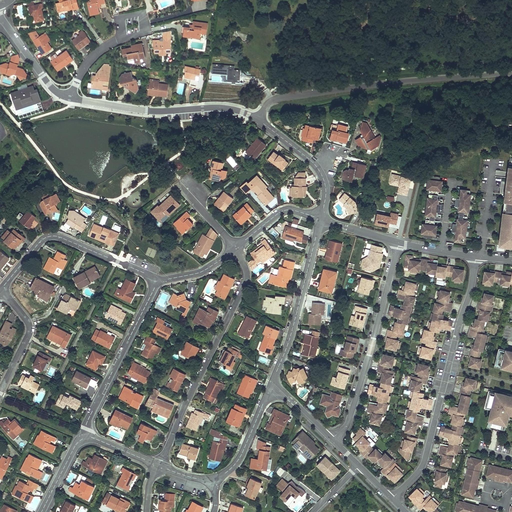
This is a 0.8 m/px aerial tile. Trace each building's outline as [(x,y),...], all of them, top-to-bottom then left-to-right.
[(56,3),(58,12),(71,9),(70,7),(72,7),(73,9),(79,8),(76,0),(62,0),(63,2),(60,2),(56,3)] [(87,2),(89,11),(94,10),(95,14),(100,13),(98,7),(98,4),(100,3),(105,2),(104,0),(89,0),(90,1),(87,2)] [(29,7),(33,23),(40,21),(44,20),(40,4),(34,6),(29,7)] [(185,27),(184,33),(189,34),(188,37),(200,38),(201,36),(201,33),(206,34),(208,24),(193,22),(193,25),(193,27),(195,27),(194,30),(189,29),(190,27),(185,27)] [(36,32),(30,36),(33,41),(35,40),(40,47),(38,48),(43,55),(52,49),(47,43),(42,35),(39,37),(36,32)] [(80,35),(72,41),(79,50),(90,41),(84,32),(80,35)] [(47,43),(51,41),(45,33),(42,35),(47,43)] [(171,37),(163,37),(163,41),(160,41),(159,40),(153,40),(153,47),(155,47),(155,53),(160,52),(160,54),(166,54),(166,52),(171,52),(171,37)] [(122,50),(123,54),(127,53),(128,55),(128,58),(134,57),(134,59),(135,62),(141,61),(140,58),(140,57),(145,56),(142,43),(133,45),(134,48),(132,49),(131,48),(122,50)] [(67,51),(51,62),(56,70),(64,64),(65,65),(73,60),(67,51)] [(6,63),(0,65),(0,70),(1,74),(4,73),(10,75),(13,74),(17,75),(20,80),(24,77),(26,78),(27,74),(24,69),(17,67),(20,59),(18,58),(14,59),(11,58),(9,64),(6,63)] [(235,66),(213,64),(212,73),(228,75),(227,81),(240,82),(240,76),(241,71),(234,70),(235,66)] [(92,75),(91,83),(95,84),(95,86),(102,87),(102,89),(108,90),(111,67),(108,67),(108,66),(104,65),(97,73),(92,75)] [(191,79),(189,86),(197,88),(201,70),(193,68),(193,69),(190,69),(190,67),(185,66),(184,71),(186,71),(184,78),(191,79)] [(120,78),(121,83),(125,86),(125,85),(127,86),(126,87),(136,93),(139,88),(138,85),(137,81),(137,80),(132,77),(131,72),(127,73),(125,72),(124,74),(122,74),(120,78)] [(149,83),(148,92),(158,94),(158,95),(167,96),(169,85),(159,84),(149,83)] [(20,91),(12,93),(16,108),(24,105),(23,103),(32,100),(32,102),(40,100),(37,90),(34,91),(33,86),(28,88),(28,89),(21,92),(20,91)] [(24,105),(16,108),(17,110),(20,109),(33,104),(41,102),(40,100),(32,102),(24,105)] [(367,152),(366,154),(370,154),(371,150),(375,147),(374,146),(377,145),(378,146),(380,138),(379,136),(374,138),(372,134),(368,133),(370,131),(368,130),(368,129),(369,129),(367,125),(365,124),(365,123),(362,122),(361,126),(362,127),(361,128),(360,131),(362,135),(364,138),(362,139),(360,137),(358,138),(359,141),(357,142),(359,147),(361,146),(362,148),(367,149),(367,150),(367,152)] [(339,131),(333,130),(330,139),(337,140),(337,139),(339,139),(338,141),(346,143),(348,134),(346,133),(347,127),(338,125),(337,129),(340,129),(339,131)] [(313,139),(318,140),(321,129),(310,126),(309,129),(305,128),(303,128),(301,136),(303,136),(302,140),(308,142),(308,140),(312,141),(313,139)] [(254,159),(266,145),(257,138),(251,146),(252,147),(247,153),(254,159)] [(278,156),(274,152),(268,160),(283,171),(289,164),(285,161),(278,156)] [(507,182),(509,182),(508,188),(507,188),(506,189),(506,190),(506,191),(506,192),(507,192),(508,192),(508,193),(507,193),(506,197),(507,197),(507,201),(505,201),(504,208),(506,209),(504,222),(502,221),(501,227),(504,227),(503,236),(500,236),(500,241),(505,242),(505,245),(506,245),(506,246),(511,246),(511,159),(511,160),(511,165),(509,165),(507,182)] [(227,171),(222,170),(223,163),(214,160),(212,169),(213,169),(211,179),(220,181),(221,178),(223,179),(225,177),(227,171)] [(364,174),(366,165),(353,162),(351,169),(353,169),(352,171),(349,170),(346,169),(344,171),(343,173),(344,174),(343,179),(352,182),(354,173),(355,173),(355,176),(359,177),(360,173),(364,174)] [(298,173),(295,178),(295,185),(292,184),(292,188),(292,196),(302,196),(302,189),(305,189),(306,189),(306,185),(305,185),(305,178),(305,173),(298,173)] [(411,178),(392,174),(390,181),(400,184),(399,186),(402,186),(400,193),(407,195),(411,178)] [(439,177),(430,176),(430,180),(428,179),(427,189),(429,189),(428,198),(427,198),(425,215),(426,215),(425,224),(423,224),(422,233),(424,233),(424,237),(433,238),(433,234),(436,234),(437,225),(434,225),(436,211),(436,207),(440,208),(443,208),(444,204),(440,204),(441,190),(443,190),(444,181),(439,181),(439,177)] [(267,188),(258,177),(249,185),(258,195),(259,196),(258,197),(264,204),(272,196),(266,189),(267,188)] [(470,190),(461,190),(460,199),(459,207),(459,211),(458,219),(457,224),(456,232),(455,240),(464,242),(470,190)] [(56,204),(60,201),(56,193),(50,196),(51,194),(49,191),(41,196),(44,200),(42,204),(44,207),(50,209),(50,210),(52,211),(55,212),(58,210),(55,205),(56,204)] [(223,211),(233,198),(224,192),(219,198),(221,199),(216,206),(223,211)] [(355,202),(344,193),(339,200),(345,204),(349,208),(347,209),(347,210),(349,214),(358,211),(355,202)] [(165,202),(160,207),(168,216),(173,211),(172,210),(176,206),(177,208),(180,205),(171,196),(165,202)] [(274,198),(272,196),(264,204),(265,206),(274,198)] [(42,204),(43,201),(41,201),(40,205),(45,214),(52,211),(50,210),(50,209),(44,207),(42,204)] [(253,211),(247,203),(233,215),(241,224),(248,218),(246,217),(250,214),(253,211)] [(36,217),(28,211),(20,221),(32,231),(38,224),(33,220),(36,217)] [(82,233),(87,225),(83,223),(86,219),(75,211),(69,211),(68,217),(69,218),(66,222),(74,228),(75,227),(77,224),(81,226),(78,230),(82,233)] [(190,217),(186,212),(174,223),(178,228),(179,227),(184,233),(193,225),(187,219),(190,217)] [(398,214),(391,213),(390,216),(377,213),(375,223),(388,226),(389,222),(396,224),(398,214)] [(112,225),(105,222),(103,228),(94,224),(89,236),(96,239),(97,237),(106,241),(105,243),(109,244),(114,232),(110,230),(112,225)] [(304,232),(286,226),(282,238),(286,239),(286,237),(294,240),(301,242),(302,236),(304,232)] [(217,235),(215,233),(211,228),(206,236),(203,234),(197,244),(199,245),(196,249),(195,249),(193,252),(202,257),(204,254),(207,255),(209,250),(207,249),(212,240),(214,241),(217,235)] [(25,239),(14,230),(12,233),(8,230),(2,238),(6,240),(5,241),(13,248),(17,245),(20,240),(22,241),(22,242),(25,239)] [(119,234),(114,232),(109,244),(114,246),(119,234)] [(269,258),(275,253),(265,240),(261,243),(263,244),(264,246),(259,250),(257,249),(251,254),(258,263),(261,261),(267,256),(269,258)] [(339,255),(342,244),(330,241),(328,248),(330,249),(329,252),(327,252),(325,260),(335,262),(336,254),(339,255)] [(382,247),(372,245),(371,250),(369,257),(362,261),(361,265),(364,269),(367,267),(369,270),(373,267),(375,270),(379,267),(380,266),(378,263),(378,261),(381,261),(383,253),(381,253),(382,247)] [(5,263),(9,258),(1,251),(0,252),(0,269),(6,263),(5,263)] [(49,259),(44,269),(54,274),(57,267),(63,270),(67,261),(64,259),(66,256),(58,252),(54,259),(53,261),(49,259)] [(408,255),(406,257),(404,267),(409,268),(409,270),(411,270),(417,271),(419,271),(419,269),(423,270),(425,261),(420,260),(420,262),(416,261),(412,260),(412,256),(408,255)] [(258,267),(253,260),(248,263),(251,272),(258,267)] [(290,279),(294,262),(285,260),(283,267),(280,266),(277,276),(276,275),(271,274),(269,283),(274,284),(284,287),(286,280),(284,280),(285,278),(289,279),(290,279)] [(437,266),(437,264),(432,264),(428,263),(429,261),(425,261),(423,270),(427,270),(427,273),(436,274),(437,266)] [(450,267),(446,266),(446,268),(442,267),(437,266),(436,274),(436,276),(445,277),(445,275),(449,276),(450,267)] [(462,281),(463,272),(458,271),(458,270),(454,269),(455,267),(450,267),(449,276),(453,276),(453,280),(454,280),(460,281),(462,281)] [(85,272),(74,278),(79,288),(90,283),(90,282),(100,276),(96,268),(88,272),(88,273),(86,274),(85,272)] [(333,288),(337,272),(326,270),(323,282),(321,282),(319,289),(329,292),(331,287),(333,288)] [(498,272),(494,272),(494,273),(490,272),(490,274),(485,274),(483,283),(485,283),(491,284),(493,284),(493,281),(497,281),(498,272)] [(503,273),(498,272),(497,281),(501,282),(501,284),(510,286),(510,282),(511,276),(506,275),(502,275),(503,273)] [(230,287),(234,279),(224,274),(220,282),(219,281),(217,285),(220,287),(218,291),(216,295),(223,298),(224,294),(226,295),(228,289),(225,288),(227,285),(230,287)] [(374,280),(362,277),(358,292),(368,295),(370,288),(371,284),(373,285),(374,280)] [(47,300),(54,287),(36,278),(32,287),(40,291),(39,295),(38,296),(47,300)] [(121,290),(118,289),(115,295),(118,296),(131,302),(133,296),(130,294),(131,292),(135,284),(126,280),(121,290)] [(415,283),(406,281),(405,286),(404,290),(402,290),(398,289),(397,293),(413,297),(414,293),(413,293),(415,283)] [(450,292),(441,290),(439,299),(438,299),(437,303),(452,307),(453,303),(450,302),(448,301),(449,297),(450,292)] [(412,306),(414,297),(413,297),(397,293),(396,298),(404,300),(404,301),(403,304),(411,306),(412,306)] [(64,295),(57,309),(67,314),(69,310),(71,309),(76,311),(81,301),(68,294),(64,295)] [(177,296),(173,294),(169,302),(177,306),(176,308),(184,312),(181,317),(184,318),(189,308),(188,308),(191,302),(186,300),(184,294),(179,295),(180,297),(178,297),(177,296)] [(493,305),(491,304),(493,296),(485,294),(484,298),(483,302),(481,302),(479,301),(478,305),(492,309),(493,305)] [(278,303),(284,304),(285,297),(275,296),(275,298),(266,297),(266,301),(265,306),(268,306),(267,312),(271,313),(272,312),(275,312),(275,313),(280,314),(281,306),(278,306),(278,303)] [(323,315),(324,304),(313,303),(312,307),(315,307),(314,314),(312,314),(310,314),(309,324),(320,325),(321,314),(323,315)] [(403,304),(402,303),(400,308),(392,306),(390,310),(408,315),(409,313),(410,307),(411,306),(403,304)] [(437,303),(435,303),(433,311),(434,312),(442,313),(442,311),(443,309),(451,311),(452,307),(437,303)] [(116,307),(111,305),(106,316),(114,320),(114,321),(121,325),(126,314),(121,311),(115,309),(116,307)] [(367,308),(356,305),(354,311),(357,311),(355,316),(353,325),(362,327),(367,308)] [(487,321),(489,313),(491,313),(492,309),(478,305),(477,309),(479,310),(481,310),(480,314),(478,319),(485,320),(487,321)] [(207,312),(200,308),(193,322),(199,325),(200,323),(204,325),(210,328),(212,322),(211,322),(214,316),(216,317),(218,312),(209,308),(207,312)] [(389,315),(398,317),(397,322),(405,324),(406,324),(406,322),(408,317),(408,315),(390,310),(389,315)] [(442,319),(443,314),(442,313),(434,312),(434,313),(432,319),(432,321),(448,325),(450,321),(442,319)] [(256,321),(247,316),(239,333),(248,338),(256,321)] [(160,335),(168,339),(172,330),(163,325),(165,321),(158,318),(156,321),(158,322),(153,331),(161,335),(160,335)] [(484,329),(483,329),(485,320),(478,319),(476,318),(475,323),(474,327),(472,326),(470,326),(469,330),(483,334),(484,329)] [(392,330),(388,329),(387,333),(397,336),(403,337),(404,333),(403,333),(405,324),(397,322),(396,321),(395,326),(394,330),(392,330)] [(439,332),(440,327),(447,329),(448,325),(432,321),(432,323),(430,328),(430,330),(434,331),(439,332)] [(10,329),(11,325),(5,322),(0,332),(0,340),(2,345),(4,346),(8,345),(7,343),(10,342),(17,329),(13,327),(11,330),(10,329)] [(65,348),(72,335),(53,326),(48,336),(62,343),(61,345),(65,348)] [(272,328),(266,326),(263,334),(265,335),(260,350),(271,354),(273,351),(271,350),(273,346),(277,334),(271,331),(272,328)] [(96,329),(91,339),(110,348),(115,337),(111,336),(111,337),(105,334),(106,333),(100,330),(100,331),(96,329)] [(422,338),(421,338),(420,342),(427,343),(436,346),(437,341),(433,340),(432,340),(433,336),(434,331),(430,330),(425,329),(422,338)] [(484,343),(486,334),(483,334),(469,330),(468,335),(477,337),(476,338),(476,341),(484,343)] [(389,343),(387,348),(396,350),(397,348),(398,342),(399,339),(396,339),(397,336),(387,333),(386,338),(388,338),(387,342),(389,343)] [(307,345),(304,355),(314,358),(317,346),(316,346),(318,337),(307,334),(305,343),(309,344),(309,346),(307,345)] [(62,343),(48,336),(47,337),(61,345),(62,343)] [(154,344),(156,340),(148,336),(144,344),(147,345),(144,351),(143,351),(141,355),(152,360),(155,353),(159,347),(154,344)] [(359,339),(348,336),(344,350),(345,350),(344,356),(352,358),(354,352),(355,350),(356,350),(359,339)] [(483,347),(484,343),(476,341),(474,345),(473,349),(472,349),(471,353),(479,355),(482,346),(483,347)] [(199,348),(187,342),(181,353),(192,358),(195,354),(195,355),(199,348)] [(426,346),(423,346),(422,348),(421,354),(420,356),(429,358),(430,353),(432,354),(433,350),(435,350),(436,346),(427,343),(426,346)] [(230,366),(233,361),(236,355),(238,356),(240,353),(230,348),(228,351),(226,350),(226,351),(221,361),(220,361),(227,365),(230,366)] [(506,350),(499,348),(495,365),(502,367),(502,364),(497,363),(500,351),(505,352),(506,350)] [(511,351),(506,350),(505,352),(500,351),(497,363),(502,364),(502,367),(504,368),(511,369),(511,351)] [(105,357),(93,351),(87,364),(97,369),(100,363),(102,364),(105,357)] [(33,365),(43,370),(46,363),(49,357),(40,352),(37,356),(38,357),(37,360),(36,360),(33,365)] [(479,355),(471,353),(470,357),(471,357),(470,362),(472,362),(471,366),(479,368),(481,360),(478,359),(479,355)] [(394,357),(385,355),(384,360),(382,359),(381,364),(380,363),(379,367),(388,370),(389,367),(392,367),(392,365),(394,359),(394,357)] [(230,366),(227,365),(226,367),(231,370),(235,362),(233,361),(230,366)] [(140,365),(134,362),(128,373),(131,375),(138,379),(138,380),(145,384),(150,372),(146,370),(140,367),(140,365)] [(427,365),(418,363),(418,365),(417,371),(416,374),(419,374),(418,377),(427,379),(428,375),(427,375),(428,371),(426,370),(427,365)] [(339,367),(338,371),(338,372),(337,378),(334,386),(344,389),(350,370),(339,367)] [(388,370),(379,367),(378,372),(381,372),(383,373),(382,377),(380,382),(382,382),(390,384),(392,375),(393,375),(394,371),(388,370)] [(304,379),(307,378),(303,368),(300,370),(299,368),(298,368),(297,368),(296,369),(294,368),(292,372),(290,371),(289,371),(289,372),(287,376),(290,383),(296,381),(295,379),(297,378),(300,384),(305,382),(304,379)] [(316,378),(319,371),(313,368),(310,375),(316,378)] [(177,391),(186,375),(174,369),(170,376),(174,378),(169,387),(177,391)] [(91,378),(77,371),(72,380),(87,388),(91,378)] [(29,378),(23,375),(19,383),(22,385),(30,388),(30,387),(32,388),(31,390),(36,393),(40,384),(33,381),(35,377),(31,375),(29,378)] [(255,388),(258,380),(245,375),(244,378),(245,379),(242,387),(241,386),(238,394),(248,398),(250,393),(253,387),(255,388)] [(418,377),(412,376),(411,380),(412,380),(410,389),(414,390),(419,392),(420,387),(421,382),(422,383),(426,384),(427,379),(418,377)] [(219,391),(223,383),(212,378),(210,382),(211,382),(209,387),(208,387),(205,393),(206,393),(204,397),(213,402),(215,398),(216,398),(219,391)] [(476,380),(468,378),(467,382),(465,382),(464,386),(463,386),(462,390),(470,392),(471,388),(474,389),(474,387),(476,382),(476,380)] [(390,384),(382,382),(380,387),(372,385),(370,389),(388,394),(389,392),(390,386),(391,384),(390,384)] [(130,404),(138,408),(144,397),(133,392),(133,391),(125,386),(123,391),(124,392),(122,395),(121,394),(119,398),(126,401),(128,400),(131,402),(130,404)] [(33,394),(21,388),(19,392),(30,398),(33,394)] [(160,392),(154,389),(151,395),(157,398),(160,392)] [(388,394),(370,389),(369,393),(378,396),(377,400),(379,401),(386,403),(386,401),(388,395),(388,394)] [(419,392),(414,390),(414,392),(412,398),(412,400),(430,404),(431,400),(424,398),(425,393),(419,392)] [(470,392),(462,390),(461,394),(462,394),(461,398),(460,403),(468,405),(471,396),(469,396),(470,392)] [(330,396),(323,394),(320,404),(328,406),(327,408),(331,410),(330,410),(332,414),(338,416),(340,410),(338,406),(337,406),(337,404),(338,404),(338,402),(339,402),(340,403),(342,395),(332,392),(330,396)] [(511,396),(509,396),(509,395),(499,393),(495,392),(495,394),(490,393),(487,406),(492,407),(489,420),(491,421),(490,425),(490,426),(502,428),(503,424),(506,424),(509,413),(509,411),(511,411),(511,396)] [(69,398),(61,394),(57,401),(61,402),(59,404),(64,407),(66,403),(70,405),(70,406),(77,409),(81,402),(70,396),(69,398)] [(157,398),(151,395),(146,405),(153,408),(169,415),(174,405),(167,402),(166,404),(163,402),(164,401),(157,398)] [(430,404),(412,400),(412,401),(410,407),(410,409),(417,411),(419,411),(420,406),(429,408),(430,404)] [(386,403),(379,401),(378,404),(378,405),(370,403),(368,408),(384,411),(385,412),(387,403),(386,403)] [(459,407),(451,405),(449,409),(465,413),(466,414),(467,412),(468,406),(468,405),(460,403),(459,405),(459,407)] [(233,407),(227,421),(237,426),(242,412),(245,414),(247,409),(236,404),(234,408),(233,407)] [(169,415),(153,408),(152,410),(169,418),(169,415)] [(384,411),(368,408),(367,412),(371,412),(372,413),(371,417),(370,422),(379,424),(382,415),(383,415),(384,411)] [(410,409),(408,408),(406,417),(408,417),(423,421),(424,417),(416,415),(416,413),(417,411),(410,409)] [(465,413),(449,409),(448,413),(452,414),(454,414),(452,419),(451,424),(453,424),(460,426),(461,424),(462,418),(463,417),(464,417),(465,413)] [(128,428),(133,418),(116,410),(111,420),(120,424),(128,428)] [(210,415),(196,410),(195,413),(193,412),(187,426),(196,430),(198,424),(202,425),(205,419),(203,418),(203,417),(208,419),(210,415)] [(279,434),(287,416),(274,410),(272,415),(273,415),(275,416),(271,425),(269,424),(268,423),(266,428),(279,434)] [(239,427),(245,414),(242,412),(237,426),(239,427)] [(289,416),(287,416),(279,434),(281,435),(289,416)] [(423,421),(408,417),(406,422),(407,422),(405,431),(414,433),(416,428),(417,424),(418,425),(422,425),(423,421)] [(17,435),(24,429),(15,419),(11,422),(12,423),(10,425),(7,420),(4,423),(2,421),(0,422),(0,424),(5,430),(6,429),(8,432),(7,433),(11,438),(16,434),(17,435)] [(155,435),(157,431),(142,423),(137,432),(138,433),(141,434),(138,439),(138,440),(143,443),(146,438),(151,441),(154,435),(155,435)] [(443,427),(442,431),(460,435),(460,433),(461,428),(462,426),(460,426),(453,424),(452,429),(443,427)] [(358,434),(354,439),(357,442),(356,443),(360,447),(363,450),(362,451),(365,454),(371,447),(368,444),(370,443),(363,436),(362,435),(365,432),(361,428),(356,433),(358,434)] [(54,442),(56,438),(42,431),(39,436),(38,435),(34,444),(41,447),(42,446),(45,447),(45,449),(50,452),(54,445),(48,443),(50,439),(54,442)] [(460,435),(442,431),(441,435),(450,438),(449,442),(450,443),(457,444),(458,443),(459,437),(460,435)] [(490,449),(495,451),(499,432),(494,431),(490,449)] [(310,443),(311,441),(301,433),(296,439),(299,441),(293,449),(297,452),(299,449),(312,459),(319,450),(313,445),(310,443)] [(417,438),(408,436),(407,440),(405,439),(405,441),(403,447),(403,449),(405,449),(403,454),(410,456),(411,451),(412,451),(413,446),(415,442),(416,442),(417,438)] [(220,438),(215,437),(210,459),(221,461),(223,452),(224,447),(226,448),(227,440),(220,438)] [(449,447),(440,445),(439,449),(455,453),(456,453),(458,445),(457,444),(450,443),(449,445),(449,447)] [(199,448),(182,444),(180,452),(188,455),(187,457),(196,459),(199,448)] [(256,468),(266,469),(270,447),(258,445),(257,449),(259,450),(258,458),(256,468)] [(374,450),(371,447),(365,454),(368,457),(369,456),(372,459),(375,462),(378,460),(382,455),(376,449),(374,450)] [(455,453),(439,449),(438,453),(442,454),(443,455),(442,459),(441,464),(450,466),(453,457),(454,457),(455,453)] [(392,459),(385,453),(382,455),(378,460),(382,463),(385,466),(384,467),(381,470),(384,473),(391,466),(395,462),(392,459)] [(40,465),(42,461),(30,454),(28,458),(27,458),(21,470),(26,473),(27,470),(32,473),(31,475),(37,478),(40,471),(38,470),(36,469),(39,464),(40,465)] [(103,469),(107,461),(95,455),(93,459),(94,459),(93,461),(88,458),(86,462),(84,461),(82,465),(89,468),(90,467),(94,469),(93,470),(99,473),(102,468),(103,469)] [(332,463),(325,456),(317,465),(326,474),(328,472),(334,477),(340,471),(335,465),(334,466),(331,464),(332,463)] [(0,474),(3,476),(6,470),(5,469),(7,466),(8,467),(12,459),(8,457),(7,460),(3,458),(1,463),(0,461),(0,474)] [(471,458),(469,458),(468,460),(470,460),(469,466),(462,494),(473,497),(474,492),(473,491),(474,488),(475,488),(477,489),(479,480),(477,479),(476,479),(477,476),(478,476),(482,460),(471,458)] [(511,470),(489,465),(487,476),(492,477),(492,476),(495,477),(495,478),(494,480),(503,482),(504,480),(504,479),(508,480),(507,481),(511,482),(511,470)] [(394,469),(391,466),(384,473),(387,476),(388,475),(391,478),(392,477),(396,480),(403,474),(402,473),(397,468),(396,467),(394,469)] [(280,467),(276,473),(280,477),(285,471),(280,467)] [(446,469),(437,467),(436,471),(437,471),(435,481),(436,481),(435,486),(443,488),(445,481),(446,475),(447,473),(445,473),(446,469)] [(134,480),(136,474),(123,468),(121,471),(123,472),(126,474),(124,476),(122,475),(117,484),(128,490),(130,486),(129,485),(132,479),(134,480)] [(260,487),(262,482),(251,478),(247,486),(249,487),(246,495),(255,499),(258,491),(260,487)] [(283,479),(277,486),(284,492),(281,496),(286,500),(292,493),(296,497),(299,493),(302,496),(305,492),(304,491),(303,490),(301,488),(300,488),(299,487),(297,486),(296,487),(295,485),(294,483),(293,482),(292,481),(288,483),(283,479)] [(26,484),(20,481),(17,486),(16,485),(12,494),(19,497),(20,496),(23,498),(22,499),(28,502),(32,496),(26,493),(28,490),(32,492),(34,488),(36,489),(38,485),(28,480),(26,484)] [(90,495),(94,487),(83,481),(80,485),(81,485),(80,487),(75,485),(74,488),(71,487),(69,491),(77,494),(77,493),(81,495),(80,496),(86,499),(89,494),(90,495)] [(418,488),(411,495),(414,498),(413,500),(416,503),(415,504),(418,507),(425,500),(422,497),(424,495),(423,493),(419,489),(418,488)] [(119,499),(111,495),(107,504),(115,508),(116,507),(125,511),(130,503),(123,499),(123,500),(120,499),(119,499)] [(432,498),(429,495),(425,500),(418,507),(421,510),(424,507),(425,506),(428,509),(430,511),(431,511),(436,508),(438,505),(434,501),(432,499),(432,498)] [(170,511),(172,501),(159,499),(159,504),(161,504),(160,510),(160,511),(170,511)] [(74,505),(67,501),(62,510),(60,511),(72,511),(74,509),(73,509),(74,505)] [(475,505),(459,501),(459,503),(457,503),(457,505),(458,505),(457,511),(456,511),(495,511),(496,511),(491,509),(490,511),(487,510),(488,509),(488,507),(479,504),(479,506),(478,508),(475,507),(475,505)] [(200,511),(203,507),(193,502),(188,510),(187,509),(185,511),(200,511)]
